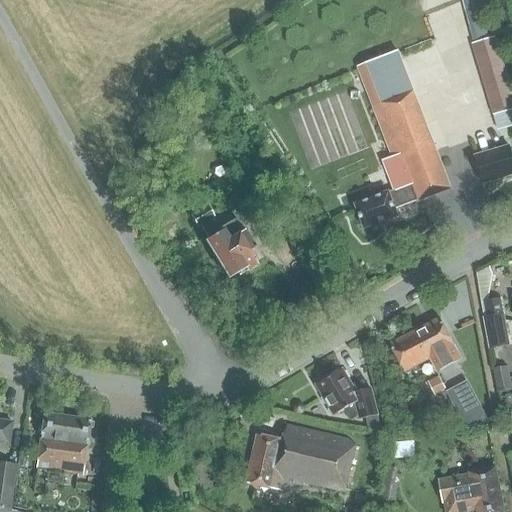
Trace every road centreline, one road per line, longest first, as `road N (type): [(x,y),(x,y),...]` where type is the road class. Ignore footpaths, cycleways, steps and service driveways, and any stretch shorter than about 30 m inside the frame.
road 1 (tertiary): [(117,384),(171,393),(248,380),(511,236)]
road 2 (residential): [(104,511),(117,384)]
